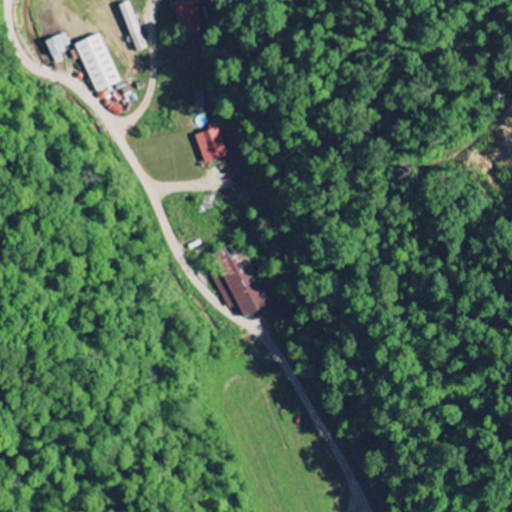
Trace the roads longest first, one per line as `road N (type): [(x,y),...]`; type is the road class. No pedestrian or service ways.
road 1 (residential): [(385,511),(359,467),(320,447),(252,243),(106,108)]
road 2 (residential): [(106,108),(23,56),(8,0)]
